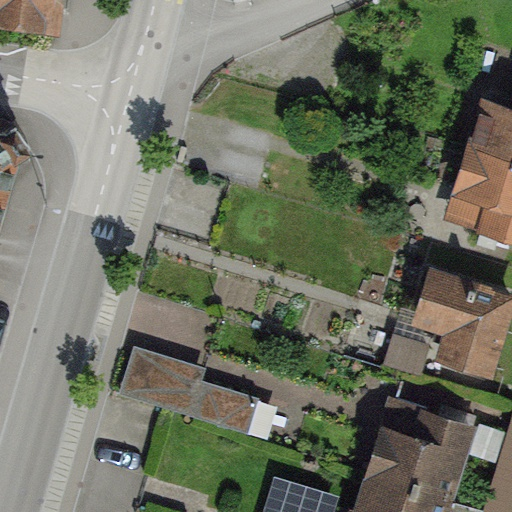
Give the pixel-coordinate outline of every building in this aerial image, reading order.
[(0,0),(0,29),(51,37),(56,0),(0,0)] [(511,95),(493,89),(470,160),(511,173),(511,95)] [(0,130),(0,211),(22,134),(0,130)] [(511,173),(470,160),(447,231),(511,252),(511,173)] [(511,308),(425,280),(400,357),(486,385),(511,308)] [(207,374),(144,356),(130,403),(253,442),(263,407),(202,390),(207,374)] [(385,424),(362,489),(427,511),(446,511),(467,452),(385,424)] [(282,470),(271,511),(342,511),(349,485),(282,470)] [(427,511),(362,489),(354,511),(427,511)]
